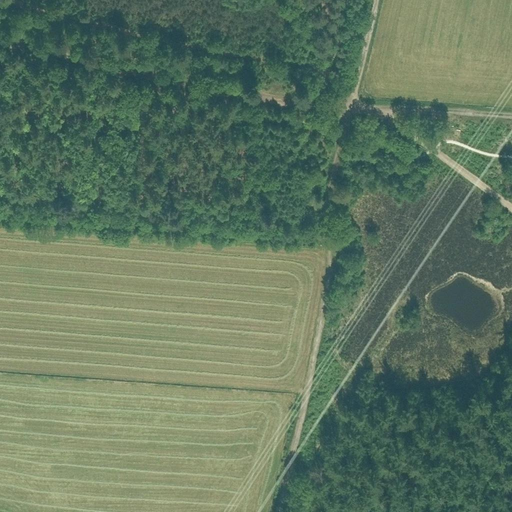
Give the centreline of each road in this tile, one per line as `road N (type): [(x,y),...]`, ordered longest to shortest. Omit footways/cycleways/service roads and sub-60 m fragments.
road 1 (track): [(0,41),(177,80),(372,107)]
road 2 (track): [(0,215),(319,239)]
road 3 (track): [(275,511),(329,253),(319,239)]
road 4 (track): [(372,0),(319,239)]
road 5 (track): [(311,339),(433,471)]
road 6 (track): [(372,107),(511,121)]
